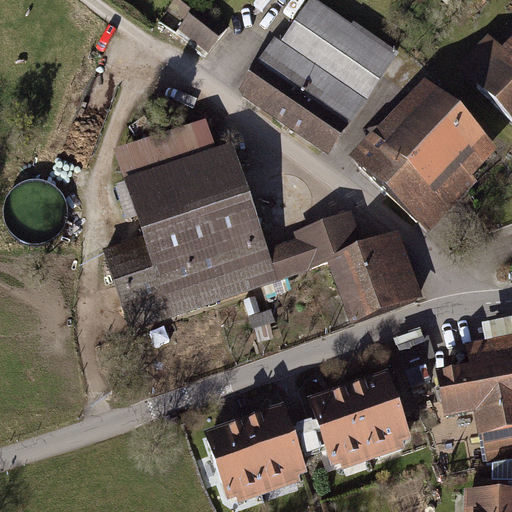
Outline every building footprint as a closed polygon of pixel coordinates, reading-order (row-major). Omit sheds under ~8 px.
[(227,33),(184,0),(181,0),(171,13),(186,25),(179,34),(208,57),(227,33)] [(275,42),(237,97),(328,159),(399,57),(352,25),(350,29),(311,3),(281,46),(275,42)] [(458,72),(511,125),(511,46),(504,55),(489,40),(458,72)] [(438,151),(470,183),(499,155),(428,85),(400,113),(438,151)] [(438,151),(400,113),(354,159),(392,197),(438,151)] [(204,125),(112,157),(142,242),(102,256),(130,336),(276,285),(265,255),(229,152),(215,157),(204,125)] [(470,183),(438,151),(392,197),(430,235),(476,189),(470,183)] [(265,255),(276,285),(327,267),(347,324),(421,299),(400,238),(363,251),(352,218),(294,238),(296,244),(265,255)] [(472,370),(479,411),(489,468),(493,467),(511,463),(511,343),(468,351),(472,370)] [(447,417),(479,411),(472,370),(440,375),(447,417)] [(384,381),(359,390),(383,459),(408,451),(384,381)] [(359,390),(333,399),(357,468),(383,459),(359,390)] [(333,399),(307,407),(331,477),(357,468),(333,399)] [(282,413),(243,427),(267,496),(306,483),(282,413)] [(243,427),(205,440),(229,510),(267,496),(243,427)] [(492,496),(468,496),(467,511),(511,511),(511,463),(493,467),(492,496)]
